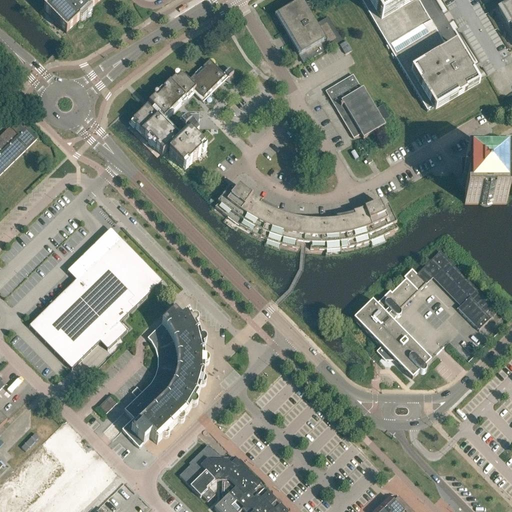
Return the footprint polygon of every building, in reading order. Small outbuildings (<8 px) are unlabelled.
[(66,35),(102,0),(55,0),(44,12),(66,35)] [(418,0),(359,0),(427,113),(477,83),(455,46),(448,51),(436,32),(434,33),(429,24),(431,23),(417,1),(418,0)] [(316,28),(301,2),(274,19),(277,17),(301,57),(304,55),(308,61),(340,42),(327,21),(316,28)] [(511,28),(511,8),(503,14),(511,28)] [(176,79),(148,106),(164,121),(165,120),(168,117),(192,94),(201,103),(211,93),(216,97),(221,92),(217,87),(225,79),(209,63),(203,70),(204,71),(196,79),(195,78),(189,83),(182,76),(177,81),(176,79)] [(233,75),(230,71),(225,75),(227,78),(228,79),(233,75)] [(363,141),(385,127),(363,90),(362,91),(353,77),(326,93),(354,141),(361,136),(362,139),(363,141)] [(167,151),(178,141),(147,110),(135,120),(131,125),(148,142),(149,140),(157,148),(155,150),(162,157),(167,151)] [(175,147),(175,150),(168,156),(182,170),(187,166),(188,168),(201,156),(199,154),(203,150),(194,140),(198,137),(195,134),(195,120),(201,120),(171,119),(168,117),(165,120),(186,120),(186,124),(181,128),(189,136),(183,142),(180,141),(175,147)] [(0,177),(36,142),(16,122),(0,138),(0,177)] [(465,201),(465,205),(507,205),(507,197),(507,189),(507,163),(465,163),(465,201)] [(220,206),(215,209),(219,213),(227,219),(234,224),(241,229),(248,233),(256,237),(264,241),(271,244),(280,246),(288,248),(295,250),(296,245),(296,244),(303,245),(307,245),(311,245),(310,251),(317,252),(318,252),(320,252),(325,252),(331,251),(337,251),(343,250),(349,249),(355,248),(370,243),(377,241),(384,238),(393,233),(398,231),(394,226),(396,225),(387,207),(382,210),(379,204),(376,206),(372,208),(370,209),(367,210),(364,212),(361,213),(358,214),(355,215),(352,215),(350,216),(349,216),(347,217),(346,217),(343,218),(336,219),(333,219),(330,219),(327,220),(324,220),(321,220),(320,220),(316,220),(313,220),(313,223),(306,222),(299,221),(300,218),(292,216),(289,215),(286,215),(283,214),(280,213),(277,212),(274,210),(271,209),(268,208),(266,206),(263,205),(260,203),(255,200),(252,198),(250,197),(247,195),(245,193),(241,190),(239,188),(234,194),(226,188),(215,202),(220,206)] [(119,326),(162,284),(153,275),(147,280),(114,246),(104,255),(95,246),(68,273),(77,282),(29,329),(72,372),(105,340),(113,348),(122,339),(127,334),(119,326)] [(393,323),(396,319),(397,319),(398,319),(399,319),(400,319),(401,318),(401,317),(401,315),(401,314),(400,313),(433,280),(461,309),(458,312),(479,333),(491,321),(488,318),(495,310),(441,254),(417,277),(412,272),(376,307),(373,303),(354,321),(382,349),(377,354),(383,360),(383,359),(386,362),(395,362),(413,381),(431,362),(393,323)] [(206,378),(206,356),(200,335),(189,317),(182,323),(175,316),(149,342),(152,346),(156,353),(159,362),(159,371),(156,380),(152,388),(125,414),(135,423),(123,434),(140,451),(152,440),(159,447),(189,417),(200,398),(206,378)] [(107,418),(118,407),(111,399),(100,411),(107,418)] [(43,447),(0,487),(0,511),(32,511),(28,508),(66,472),(43,447)] [(284,511),(237,464),(234,467),(234,468),(231,468),(231,466),(228,463),(227,463),(224,466),(222,463),(219,465),(215,465),(215,455),(208,448),(189,467),(191,468),(180,478),(201,500),(202,498),(208,504),(215,497),(209,491),(209,489),(210,489),(215,484),(222,484),(221,497),(224,500),(214,511),(235,511),(236,511),(232,508),(235,505),(242,511),(241,511),(284,511)] [(376,511),(411,511),(397,497),(395,497),(392,497),(389,500),(376,511)]
